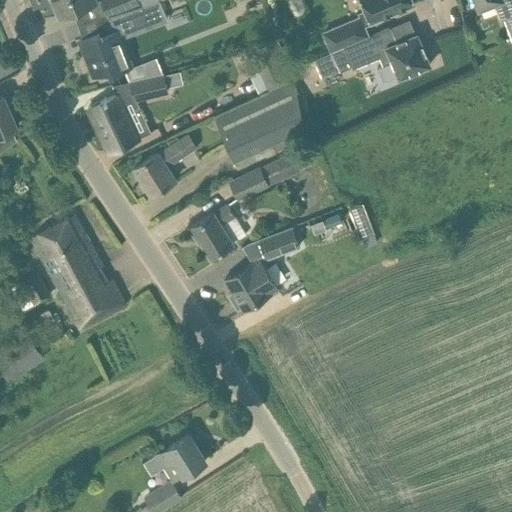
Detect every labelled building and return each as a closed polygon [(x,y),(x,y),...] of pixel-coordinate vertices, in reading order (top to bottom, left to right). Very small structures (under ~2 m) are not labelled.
[(97,1),(96,0),(53,0),(59,16),(72,11),(97,1)] [(168,20),(161,0),(144,5),(109,16),(113,30),(100,36),(98,31),(79,39),(94,76),(112,69),(113,72),(111,73),(112,74),(135,65),(124,38),(168,20)] [(139,0),(138,0),(103,0),(108,13),(139,0)] [(292,13),(298,16),(304,14),(306,7),(303,0),(289,0),(288,3),(292,13)] [(364,25),(414,3),(413,0),(361,0),(368,13),(324,32),(332,51),(333,51),(368,36),(364,25)] [(511,0),(476,0),(479,7),(494,1),(501,20),(511,15),(511,0)] [(368,36),(333,51),(341,71),(352,66),(353,68),(380,56),(384,65),(392,62),(398,78),(431,64),(417,33),(397,41),(391,26),(368,36)] [(258,69),(260,68),(280,60),(274,46),(253,55),(258,69)] [(179,70),(163,74),(166,87),(182,83),(179,70)] [(166,87),(163,74),(131,81),(113,85),(117,94),(107,98),(107,97),(104,98),(105,100),(88,107),(109,152),(139,138),(122,101),(167,91),(166,87)] [(305,127),(295,80),(290,82),(270,91),(216,116),(236,159),(305,127)] [(4,95),(0,96),(0,133),(17,126),(4,95)] [(496,106),(477,113),(491,148),(510,140),(496,106)] [(477,113),(461,120),(476,154),(491,148),(477,113)] [(461,120),(446,126),(460,161),(476,154),(461,120)] [(446,126),(430,133),(445,167),(460,161),(446,126)] [(158,151),(151,155),(134,166),(152,194),(175,179),(168,167),(199,146),(190,133),(159,152),(158,151)] [(430,133),(412,141),(426,175),(445,167),(430,133)] [(293,151),(277,159),(285,176),(312,163),(309,156),(314,153),(311,146),(306,149),(304,147),(293,152),(293,151)] [(261,167),(231,182),(238,197),(269,183),(261,167)] [(362,202),(349,207),(353,216),(366,211),(363,202),(362,202)] [(246,234),(236,216),(228,203),(190,226),(198,239),(200,238),(210,256),(232,242),(246,234)] [(339,209),(312,220),(316,231),(343,220),(339,209)] [(75,212),(58,222),(32,236),(82,327),(125,304),(112,278),(109,280),(101,266),(104,264),(75,212)] [(242,306),(243,309),(272,291),(271,291),(278,287),(261,259),(266,255),(267,258),(300,245),(292,225),(249,241),(242,246),(242,247),(243,246),(252,261),(225,279),(233,292),(229,294),(238,309),(242,306)] [(374,233),(363,238),(366,248),(370,246),(379,243),(375,233),(374,233)] [(40,271),(23,280),(35,305),(52,295),(40,271)] [(39,332),(45,344),(64,335),(57,323),(39,332)] [(0,351),(0,366),(8,379),(8,380),(46,357),(29,333),(0,351)] [(206,460),(189,433),(167,447),(156,454),(164,467),(170,477),(173,475),(175,478),(206,460)] [(171,480),(145,497),(148,502),(133,511),(150,511),(152,511),(153,511),(156,511),(182,496),(171,480)]
